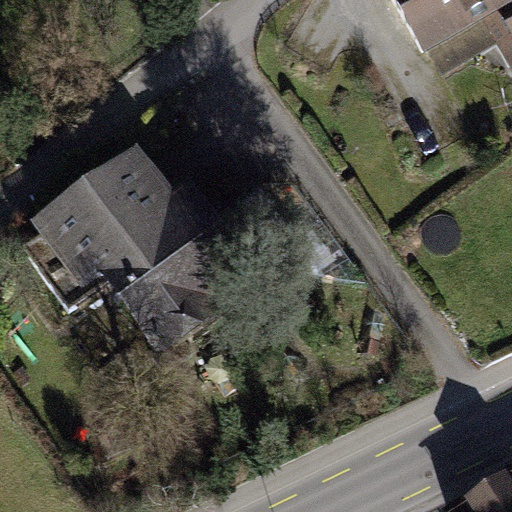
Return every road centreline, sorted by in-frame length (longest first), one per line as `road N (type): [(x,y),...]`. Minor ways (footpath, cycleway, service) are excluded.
road 1 (residential): [(0,191),(265,0)]
road 2 (tertiary): [(325,511),(511,421)]
